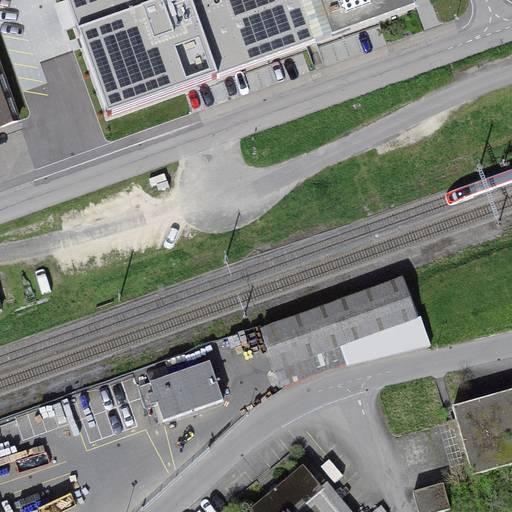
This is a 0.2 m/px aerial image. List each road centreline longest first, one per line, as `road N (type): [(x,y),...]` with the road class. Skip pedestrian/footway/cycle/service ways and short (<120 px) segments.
road 1 (residential): [(0,205),(496,32)]
road 2 (residential): [(511,343),(355,378),(301,399),(161,511)]
